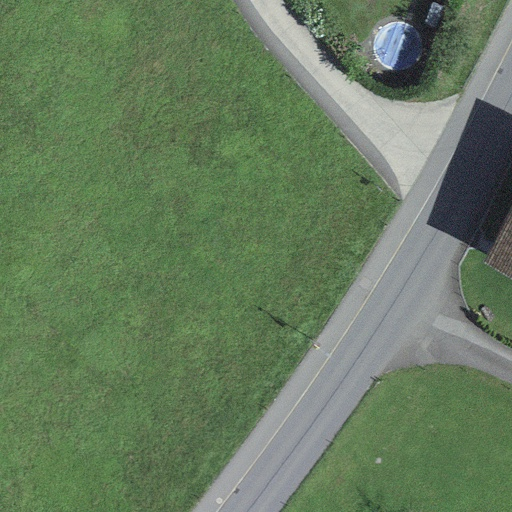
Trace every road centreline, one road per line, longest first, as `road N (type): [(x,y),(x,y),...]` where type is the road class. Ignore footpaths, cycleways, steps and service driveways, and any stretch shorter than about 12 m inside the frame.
road 1 (tertiary): [(464,180),(350,358),(236,511)]
road 2 (residential): [(464,180),(411,148),(322,66),(271,0)]
